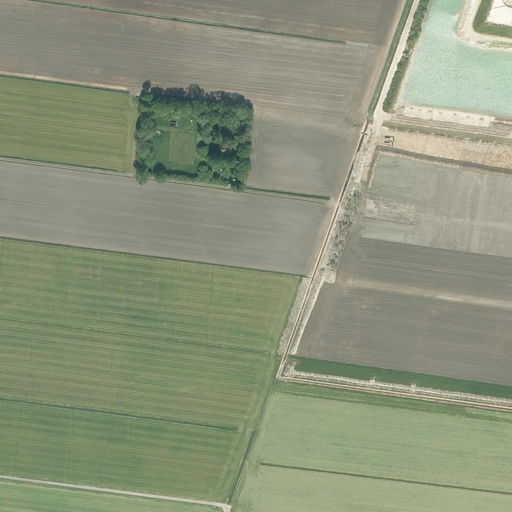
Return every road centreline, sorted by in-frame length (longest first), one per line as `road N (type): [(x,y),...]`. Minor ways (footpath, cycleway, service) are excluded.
road 1 (track): [(334,203),(0,158)]
road 2 (track): [(511,135),(376,116),(416,0)]
